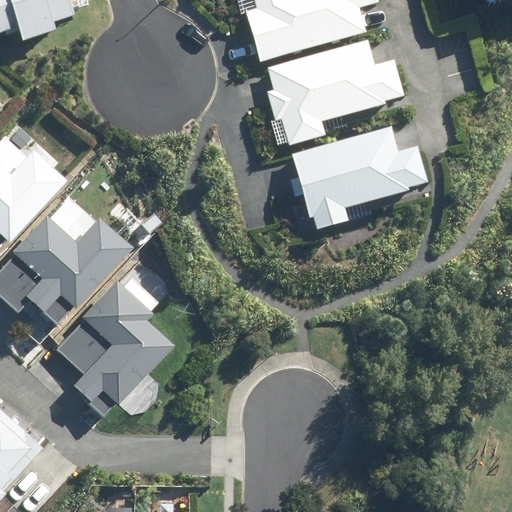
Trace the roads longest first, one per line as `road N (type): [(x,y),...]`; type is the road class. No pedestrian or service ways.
road 1 (residential): [(270,461),(96,449),(0,367)]
road 2 (residential): [(434,135),(395,0)]
